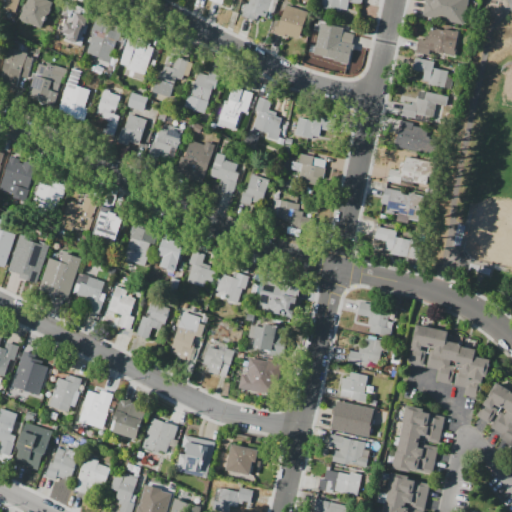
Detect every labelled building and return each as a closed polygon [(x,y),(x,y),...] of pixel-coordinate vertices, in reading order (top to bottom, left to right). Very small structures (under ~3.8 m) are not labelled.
[(19,0),(16,12),(0,7),(0,3),(1,0),(19,0)] [(20,19),(24,10),(24,7),(25,5),(27,4),(28,0),(48,0),(53,2),(51,8),(52,9),(50,14),(48,14),(42,28),(20,19)] [(242,16),(246,3),(248,4),(249,0),(275,0),(272,12),(268,11),(266,18),(259,15),(257,20),(253,19),(242,16)] [(361,0),(361,4),(349,1),(347,10),(341,9),(340,11),(323,8),(324,5),(321,5),(322,0),(361,0)] [(423,15),(426,0),(477,0),(475,12),(466,10),(463,25),(423,15)] [(273,34),(278,19),(281,20),(286,5),(308,12),(299,38),(285,34),(284,37),(273,34)] [(63,6),(58,20),(70,24),(75,10),(63,6)] [(354,25),(343,22),(345,12),(356,15),(354,25)] [(66,27),(63,37),(71,40),(70,45),(78,48),(87,22),(78,19),(74,30),(66,27)] [(353,30),(347,60),(314,52),(321,23),(353,30)] [(96,24),(113,30),(114,26),(124,29),(120,42),(116,41),(109,61),(86,53),(90,41),(88,41),(92,30),(94,30),(96,24)] [(416,52),(419,39),(424,40),(426,35),(429,36),(431,27),(444,30),(445,29),(458,32),(455,43),(457,43),(454,56),(429,51),(428,55),(416,52)] [(154,48),(145,75),(127,69),(128,66),(119,63),(130,32),(147,38),(144,44),(154,48)] [(34,59),(29,77),(20,75),(16,89),(0,84),(0,80),(9,51),(34,59)] [(188,60),(181,80),(176,78),(169,98),(152,92),(160,71),(162,71),(164,65),(172,68),(176,56),(188,60)] [(415,57),(435,61),(433,67),(449,71),(445,88),(427,84),(428,81),(422,80),(424,72),(412,69),(415,57)] [(39,63),(47,65),(47,63),(67,69),(64,77),(63,77),(58,92),(60,93),(56,104),(28,95),(31,84),(32,84),(39,63)] [(199,72),(208,75),(209,72),(219,75),(215,89),(213,88),(208,101),(209,101),(205,114),(184,107),(188,94),(191,95),(199,72)] [(59,109),(67,83),(89,89),(84,107),(87,108),(84,117),(59,109)] [(114,136),(97,131),(102,114),(96,112),(104,89),(107,90),(109,85),(123,89),(115,115),(120,116),(114,136)] [(219,118),(224,104),(227,104),(233,86),(253,93),(246,112),(241,111),(236,124),(219,118)] [(417,97),(417,87),(400,86),(400,96),(417,97)] [(448,96),(446,106),(437,103),(433,118),(416,114),(414,119),(401,116),(405,102),(412,104),(413,101),(416,102),(417,98),(425,100),(427,91),(448,96)] [(133,92),(148,97),(143,112),(127,106),(133,92)] [(259,97),(272,101),(269,110),(287,116),(278,141),(268,137),(269,133),(254,128),(260,111),(255,109),(259,97)] [(129,114),(147,120),(137,148),(117,141),(122,127),(124,128),(129,114)] [(295,135),(299,117),(314,121),(315,115),(337,119),(334,130),(321,127),(319,140),(295,135)] [(401,120),(414,123),(413,126),(430,130),(425,153),(395,146),(401,120)] [(148,153),(153,140),(154,141),(156,137),(157,138),(161,127),(167,129),(169,124),(184,130),(174,159),(167,157),(166,160),(148,153)] [(191,140),(205,145),(206,142),(216,145),(202,185),(178,177),(191,140)] [(217,152),(225,155),(223,160),(238,164),(235,171),(240,173),(233,195),(220,191),(223,184),(220,183),(221,179),(209,175),(217,152)] [(301,153),(314,156),(312,165),(326,168),(322,186),(295,180),(301,153)] [(0,183),(10,156),(21,160),(20,162),(24,163),(26,159),(30,160),(29,161),(36,164),(23,201),(13,197),(14,193),(5,190),(3,194),(0,193),(0,183)] [(436,163),(433,177),(429,176),(426,185),(401,179),(400,184),(387,180),(390,168),(398,170),(400,162),(403,163),(405,156),(436,163)] [(269,180),(260,205),(252,202),(250,207),(239,203),(244,189),(247,190),(252,174),(269,180)] [(43,177),(67,185),(63,198),(60,197),(57,206),(34,198),(36,193),(35,192),(37,186),(38,186),(39,183),(41,183),(43,177)] [(385,187),(403,192),(403,194),(408,195),(409,193),(425,197),(419,220),(409,217),(408,224),(396,221),(397,214),(386,212),(387,204),(381,203),(385,187)] [(61,226),(69,203),(74,205),(74,203),(82,205),(85,196),(99,201),(88,231),(84,229),(83,230),(73,227),(72,230),(61,226)] [(292,221),(269,215),(273,198),(300,205),(299,211),(304,212),(300,229),(290,226),(292,221)] [(100,211),(121,218),(110,250),(89,243),(100,211)] [(6,268),(0,265),(0,218),(20,225),(6,268)] [(157,233),(153,244),(150,243),(145,256),(148,258),(145,266),(123,258),(132,233),(130,232),(133,224),(157,233)] [(377,226),(397,231),(395,236),(425,243),(421,261),(390,253),(391,250),(384,249),(386,241),(374,238),(377,226)] [(21,234),(51,244),(39,280),(10,270),(21,234)] [(164,236),(189,244),(178,274),(154,266),(164,236)] [(193,250),(205,255),(203,263),(211,265),(209,269),(216,271),(212,283),(205,280),(203,287),(187,281),(191,271),(186,270),(193,250)] [(68,299),(40,291),(50,257),(61,260),(64,251),(80,256),(68,299)] [(235,271),(249,276),(239,306),(228,302),(227,299),(215,295),(218,285),(215,283),(217,277),(221,278),(222,273),(232,277),(235,271)] [(99,314),(74,306),(81,283),(87,285),(90,277),(105,282),(99,300),(103,301),(99,314)] [(264,279),(301,288),(298,300),(297,300),(292,319),(256,311),(264,279)] [(116,286),(128,290),(126,295),(135,298),(130,316),(134,317),(130,330),(118,326),(122,314),(109,310),(116,286)] [(136,335),(142,315),(146,316),(151,302),(171,308),(164,330),(153,326),(149,339),(136,335)] [(361,302),(374,305),(373,310),(390,314),(387,328),(391,329),(390,336),(369,331),(371,324),(367,323),(369,317),(358,314),(361,302)] [(171,350),(183,312),(201,317),(199,323),(205,325),(201,337),(195,335),(193,341),(196,342),(194,347),(197,348),(193,360),(191,359),(190,361),(179,357),(181,353),(171,350)] [(257,325),(264,327),(265,323),(278,326),(272,351),(255,347),(257,338),(254,337),(257,325)] [(429,347),(423,345),(422,347),(427,348),(423,366),(407,362),(417,324),(433,328),(429,347)] [(438,370),(426,367),(430,349),(435,350),(435,349),(429,347),(433,328),(449,332),(446,340),(439,370),(438,370)] [(0,350),(3,351),(9,335),(22,340),(15,359),(11,358),(4,376),(0,374),(0,350)] [(347,363),(350,350),(359,352),(361,340),(365,341),(365,338),(375,340),(375,339),(390,342),(388,352),(382,350),(377,370),(347,363)] [(456,362),(451,360),(450,365),(455,366),(451,384),(436,380),(438,370),(439,370),(446,340),(461,344),(460,346),(456,362)] [(203,363),(208,346),(213,348),(214,345),(217,346),(218,343),(223,345),(221,351),(225,352),(227,348),(236,351),(231,366),(223,363),(219,375),(208,371),(209,368),(206,367),(207,364),(203,363)] [(466,387),(454,384),(458,367),(462,368),(462,366),(456,365),(456,362),(460,346),(476,350),(475,356),(467,388),(466,387)] [(24,352),(36,356),(33,363),(37,364),(36,367),(43,370),(40,377),(45,378),(39,395),(18,388),(20,382),(19,382),(22,374),(16,373),(24,352)] [(475,356),(491,360),(487,377),(484,376),(479,398),(464,394),(466,387),(467,388),(475,356)] [(250,357),(284,365),(277,396),(239,387),(242,374),(247,375),(249,368),(247,368),(250,357)] [(366,403),(351,399),(353,391),(340,388),(343,378),(345,378),(346,376),(349,377),(351,372),(368,376),(364,393),(368,394),(366,403)] [(49,405),(59,378),(65,380),(67,375),(69,376),(70,375),(82,379),(78,391),(76,390),(68,412),(49,405)] [(511,391),(502,407),(501,408),(495,405),(495,406),(498,408),(489,423),(476,415),(483,405),(496,382),(511,391)] [(80,420),(85,404),(88,405),(90,399),(97,402),(101,390),(113,394),(110,405),(111,405),(108,415),(106,415),(103,425),(97,423),(96,426),(80,420)] [(502,433),(491,426),(500,412),(504,414),(507,410),(502,407),(511,391),(511,419),(503,434),(502,433)] [(136,439),(114,431),(119,417),(115,416),(121,399),(125,396),(131,398),(132,403),(147,408),(136,439)] [(332,428),(336,412),(333,412),(335,405),(338,405),(339,401),(376,410),(370,437),(332,428)] [(404,422),(402,422),(407,405),(424,409),(424,412),(446,417),(443,430),(404,421),(404,422)] [(0,409),(1,407),(18,413),(9,438),(0,434),(0,409)] [(153,418),(178,427),(174,438),(171,438),(166,452),(159,450),(159,453),(142,447),(147,432),(146,432),(148,425),(150,426),(153,418)] [(511,419),(511,446),(499,437),(502,433),(503,434),(511,419)] [(443,430),(439,444),(420,439),(420,441),(401,436),(404,422),(404,421),(443,430)] [(52,431),(38,470),(16,462),(20,451),(18,447),(27,422),(52,431)] [(186,434),(218,442),(209,478),(177,470),(186,434)] [(331,434),(343,436),(343,437),(367,443),(361,468),(331,461),(334,450),(339,451),(340,448),(328,445),(331,434)] [(397,451),(401,436),(420,441),(420,443),(439,447),(435,461),(397,451)] [(232,444),(248,447),(263,450),(259,466),(252,465),(250,476),(227,471),(232,444)] [(45,477),(51,462),(53,463),(58,448),(65,450),(66,448),(76,452),(75,454),(79,455),(71,479),(65,476),(64,479),(56,476),(54,480),(45,477)] [(435,461),(432,474),(412,469),(411,473),(393,468),(397,451),(435,461)] [(74,489),(86,456),(99,461),(98,464),(111,468),(105,484),(98,481),(93,496),(74,489)] [(362,474),(357,496),(333,490),(333,492),(318,489),(321,478),(324,479),(327,469),(350,474),(350,472),(362,474)] [(139,477),(130,502),(135,503),(131,511),(119,511),(122,505),(118,504),(120,499),(116,498),(118,491),(110,488),(117,470),(139,477)] [(389,490),(388,489),(392,472),(410,476),(409,479),(431,484),(428,497),(390,488),(389,490)] [(253,490),(248,511),(230,511),(213,508),(217,487),(240,492),(241,487),(253,490)] [(428,497),(424,511),(404,506),(403,508),(386,503),(389,490),(390,488),(428,497)] [(147,494),(167,500),(163,511),(138,511),(139,508),(143,509),(147,494)] [(313,511),(317,498),(357,508),(356,511),(313,511)] [(180,511),(183,503),(188,505),(190,500),(206,505),(203,511),(180,511)] [(424,511),(382,511),(384,503),(386,503),(403,508),(404,506),(424,511)]
